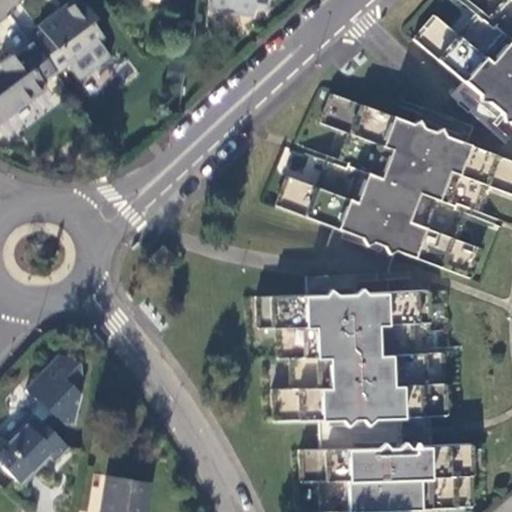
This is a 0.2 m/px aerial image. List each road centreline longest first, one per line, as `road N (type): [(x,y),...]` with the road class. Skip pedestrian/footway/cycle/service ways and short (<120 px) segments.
road 1 (residential): [(231,511),(139,350),(84,287)]
road 2 (residential): [(164,173),(348,0)]
